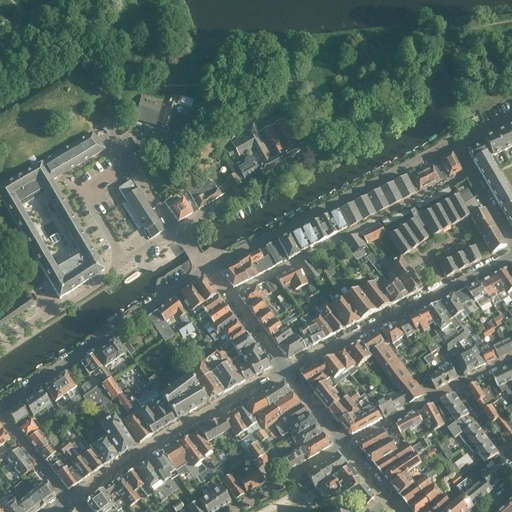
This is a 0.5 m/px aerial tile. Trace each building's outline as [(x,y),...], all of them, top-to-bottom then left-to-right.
[(0,67),(1,68),(30,43),(14,25),(13,31),(14,32),(15,31),(16,31),(16,32),(16,33),(15,33),(16,34),(0,48),(0,67)] [(288,72),(290,97),(290,100),(291,100),(291,101),(295,101),(295,99),(296,99),(296,97),(295,97),(293,71),(293,68),(293,67),(288,68),(288,69),(287,69),(288,72)] [(0,146),(7,142),(10,141),(13,145),(14,145),(15,144),(78,109),(84,103),(81,96),(81,95),(79,92),(75,86),(71,84),(60,88),(0,121),(0,146)] [(136,118),(136,120),(155,125),(156,123),(156,121),(162,123),(162,125),(161,126),(169,129),(170,127),(171,125),(186,130),(190,118),(191,116),(175,111),(176,106),(168,104),(162,102),(142,96),(136,118)] [(162,162),(154,167),(155,168),(163,163),(173,176),(177,178),(220,125),(214,116),(207,114),(193,113),(192,109),(191,116),(190,118),(186,130),(185,132),(182,138),(177,145),(167,156),(161,161),(162,162)] [(272,125),(289,157),(302,150),(285,118),(272,125)] [(232,142),(234,145),(238,152),(240,156),(251,150),(262,169),(260,170),(261,172),(276,164),(259,132),(253,122),(240,129),(243,136),(232,142)] [(276,164),(289,157),(272,125),(259,132),(276,164)] [(503,152),(511,147),(511,142),(505,128),(494,134),(503,152)] [(41,163),(51,181),(104,150),(92,133),(41,163)] [(492,157),(503,152),(494,134),(483,139),(485,143),(492,157)] [(489,158),(492,157),(485,143),(467,151),(473,161),(487,152),(489,158)] [(230,157),(238,152),(234,145),(228,149),(228,151),(227,151),(230,157)] [(511,196),(498,173),(489,158),(487,152),(473,161),(511,227),(511,196)] [(439,170),(456,161),(452,153),(439,159),(442,164),(437,166),(439,170)] [(236,166),(232,168),(235,173),(240,182),(244,180),(259,170),(251,157),(236,166)] [(456,161),(439,170),(441,174),(446,172),(449,177),(461,170),(456,161)] [(45,276),(59,298),(103,270),(51,181),(41,163),(39,164),(32,168),(0,186),(0,197),(30,249),(36,260),(45,276)] [(430,186),(443,179),(441,174),(439,170),(437,166),(433,168),(432,166),(422,171),(430,186)] [(412,179),(409,181),(415,193),(430,186),(422,171),(411,177),(412,179)] [(226,179),(232,189),(241,184),(240,182),(235,173),(227,178),(226,179)] [(349,228),(362,221),(415,193),(406,175),(339,209),(349,228)] [(211,182),(208,178),(203,185),(200,189),(188,191),(192,198),(198,210),(227,193),(223,187),(222,187),(222,186),(218,189),(214,184),(213,181),(211,182)] [(124,187),(119,190),(124,198),(133,192),(130,187),(126,190),(124,187)] [(473,199),(467,188),(457,194),(458,195),(463,205),(469,216),(476,227),(492,254),(506,246),(477,197),(473,199)] [(124,198),(126,201),(121,204),(135,227),(140,224),(144,230),(146,229),(151,238),(163,230),(137,189),(133,192),(124,198)] [(458,195),(448,200),(460,222),(469,216),(463,205),(458,195)] [(175,202),(171,197),(164,202),(172,213),(172,214),(178,223),(193,214),(188,207),(190,206),(189,203),(187,204),(186,204),(182,197),(175,202)] [(451,227),(460,222),(448,200),(439,206),(451,227)] [(430,211),(442,231),(451,227),(439,206),(430,211)] [(327,216),(337,234),(346,229),(337,210),(327,216)] [(413,210),(409,213),(412,217),(414,219),(421,229),(426,226),(421,216),(420,214),(420,213),(419,213),(417,214),(413,210)] [(421,216),(426,226),(432,237),(442,231),(430,211),(421,216)] [(327,239),(337,234),(327,216),(318,220),(327,239)] [(405,226),(419,245),(428,239),(421,229),(414,219),(405,226)] [(318,243),(327,239),(318,220),(308,225),(318,243)] [(386,235),(379,226),(379,225),(378,225),(378,224),(359,234),(367,245),(386,235)] [(308,248),(318,243),(308,225),(299,230),(308,248)] [(410,251),(419,245),(405,226),(396,232),(410,251)] [(299,253),(308,248),(299,230),(289,235),(299,253)] [(396,232),(388,238),(400,256),(401,257),(410,251),(396,232)] [(299,253),(289,235),(289,234),(278,240),(277,241),(288,260),(300,254),(299,253)] [(370,253),(370,252),(367,247),(358,234),(342,242),(345,246),(352,255),(351,255),(356,261),(365,256),(370,253)] [(269,257),(280,251),(275,242),(264,247),(269,257)] [(481,260),(480,258),(474,246),(462,252),(469,266),(481,260)] [(274,266),(270,258),(264,248),(219,271),(233,288),(274,267),(274,266)] [(269,257),(270,258),(274,266),(286,260),(282,253),(281,253),(280,251),(269,257)] [(469,266),(462,252),(451,258),(457,271),(469,266)] [(321,253),(316,256),(325,267),(329,265),(321,253)] [(401,257),(400,256),(388,265),(392,271),(409,296),(421,290),(400,258),(401,257)] [(457,271),(451,258),(439,264),(446,277),(457,271)] [(384,259),(379,263),(387,274),(392,271),(388,265),(384,259)] [(320,275),(310,262),(308,260),(298,265),(311,282),(320,275)] [(297,267),(275,278),(283,290),(293,285),(295,290),(308,284),(303,274),(301,275),(297,267)] [(511,276),(509,271),(507,269),(495,275),(510,297),(511,299),(511,276)] [(391,280),(387,283),(400,301),(409,296),(392,271),(387,274),(391,280)] [(502,302),(510,297),(495,275),(487,280),(499,297),(502,302)] [(208,302),(217,296),(211,288),(203,277),(191,286),(205,303),(192,311),(193,313),(202,307),(209,303),(208,302)] [(378,279),(376,277),(372,280),(374,282),(391,305),(400,301),(387,283),(383,285),(378,278),(378,279)] [(277,290),(272,281),(271,280),(265,284),(271,293),(277,290)] [(487,280),(479,284),(491,301),(495,307),(502,302),(499,297),(487,280)] [(377,312),(391,305),(374,282),(361,291),(377,312)] [(491,303),(490,301),(491,301),(479,284),(467,290),(475,302),(476,303),(477,303),(480,308),(491,303)] [(180,293),(192,311),(205,303),(191,286),(180,293)] [(259,300),(264,298),(266,297),(265,297),(268,295),(266,290),(261,293),(256,286),(238,295),(246,307),(259,300)] [(377,312),(361,291),(360,292),(358,289),(343,298),(361,320),(377,312)] [(454,296),(468,316),(468,317),(473,313),(474,315),(476,314),(475,312),(478,310),(475,304),(476,303),(475,302),(467,290),(454,296)] [(281,303),(284,301),(280,295),(276,298),(281,303)] [(205,311),(196,317),(199,321),(203,318),(206,316),(223,304),(218,298),(217,296),(208,302),(209,303),(202,307),(205,311)] [(461,321),(468,316),(454,296),(442,302),(448,311),(452,309),(453,309),(458,316),(461,321)] [(28,297),(0,315),(0,326),(33,304),(28,297)] [(181,317),(187,326),(192,322),(186,314),(176,300),(174,298),(157,311),(165,322),(176,314),(179,318),(181,317)] [(255,318),(266,309),(271,306),(264,298),(259,300),(246,307),(255,318)] [(345,328),(330,307),(327,304),(323,298),(320,301),(324,306),(317,310),(335,334),(345,328)] [(345,328),(361,320),(343,298),(330,307),(345,328)] [(284,301),(281,303),(286,310),(289,307),(284,301)] [(448,311),(442,302),(438,305),(444,313),(442,315),(445,319),(444,321),(438,326),(436,327),(436,328),(433,329),(437,335),(437,336),(443,344),(454,336),(464,329),(466,328),(461,321),(458,316),(453,309),(452,309),(448,311)] [(207,324),(203,318),(199,321),(206,331),(211,328),(212,327),(230,313),(223,304),(206,316),(210,322),(207,324)] [(436,328),(436,327),(438,326),(444,321),(445,319),(442,315),(444,313),(438,305),(425,311),(434,325),(436,328)] [(271,306),(266,309),(255,318),(263,328),(274,319),(278,316),(271,306)] [(311,323),(323,339),(335,334),(317,310),(315,308),(313,310),(316,314),(318,318),(311,323)] [(165,322),(157,311),(147,317),(165,341),(174,335),(165,322)] [(410,318),(418,333),(423,331),(424,333),(430,330),(429,327),(434,325),(425,311),(410,318)] [(214,330),(212,331),(209,334),(212,338),(236,321),(230,313),(212,327),(214,330)] [(274,319),(263,328),(271,338),(288,326),(291,324),(296,320),(295,318),(289,318),(295,315),(294,314),(278,324),(274,319)] [(323,339),(311,323),(306,316),(300,319),(304,327),(308,335),(305,337),(312,346),(323,339)] [(498,327),(505,323),(500,316),(493,320),(498,327)] [(407,338),(418,333),(410,318),(396,325),(403,332),(405,336),(407,338)] [(271,338),(277,347),(292,336),(289,331),(293,328),(292,326),(297,323),(295,321),(296,320),(291,324),(288,326),(271,338)] [(215,342),(221,338),(220,336),(223,334),(226,338),(225,339),(226,339),(241,328),(236,321),(212,338),(215,342)] [(482,333),(486,338),(495,332),(489,322),(486,323),(489,327),(482,333)] [(191,324),(179,331),(183,338),(195,331),(191,324)] [(399,341),(405,336),(403,332),(396,325),(382,331),(396,349),(401,344),(399,341)] [(298,340),(304,349),(305,349),(312,346),(305,337),(308,335),(304,327),(301,329),(298,331),(304,337),(299,340),(298,340)] [(241,328),(226,339),(227,342),(219,348),(222,351),(246,335),(241,328)] [(464,329),(454,336),(459,344),(470,337),(468,334),(464,329)] [(501,332),(498,334),(501,341),(508,354),(511,351),(511,341),(510,337),(505,340),(501,332)] [(298,340),(299,340),(294,334),(292,336),(277,347),(286,358),(288,358),(304,349),(298,340)] [(374,358),(388,347),(378,334),(361,342),(374,358)] [(227,365),(229,363),(228,362),(231,361),(226,354),(234,349),(239,356),(240,355),(254,346),(246,335),(222,351),(219,353),(227,365)] [(477,335),(472,338),(475,342),(478,347),(487,364),(497,360),(496,358),(489,345),(489,344),(484,347),(477,335)] [(439,349),(444,346),(443,344),(437,336),(432,339),(439,349)] [(454,336),(443,344),(444,346),(448,352),(459,344),(454,336)] [(497,343),(494,336),(489,338),(499,358),(508,354),(501,341),(497,343)] [(106,347),(94,354),(104,367),(126,350),(122,345),(116,338),(113,340),(113,341),(105,346),(106,347)] [(372,357),(373,358),(374,358),(361,342),(346,350),(357,366),(358,368),(372,357)] [(126,343),(122,345),(126,350),(129,355),(133,352),(126,343)] [(245,363),(260,354),(254,346),(240,355),(244,361),(245,363)] [(399,393),(407,403),(408,402),(410,404),(426,396),(388,347),(374,358),(373,358),(399,393)] [(466,352),(475,370),(482,367),(482,366),(487,364),(478,347),(466,352)] [(355,367),(357,366),(346,350),(335,356),(347,373),(350,376),(351,377),(358,371),(355,367)] [(475,370),(466,352),(454,357),(460,370),(463,376),(475,370)] [(217,355),(216,353),(205,361),(204,360),(201,362),(224,393),(233,388),(244,382),(236,370),(233,366),(232,367),(229,363),(227,365),(219,353),(217,355)] [(111,378),(108,374),(93,354),(81,362),(89,375),(92,373),(95,376),(98,374),(105,383),(111,378)] [(260,354),(245,363),(252,373),(254,376),(255,376),(270,367),(263,357),(260,354)] [(424,359),(429,365),(434,361),(431,354),(424,359)] [(347,373),(335,356),(322,363),(327,370),(335,380),(335,382),(337,386),(350,376),(347,373)] [(147,380),(153,389),(159,396),(176,420),(207,402),(187,373),(177,359),(170,364),(177,374),(178,374),(178,373),(179,373),(181,373),(182,374),(183,374),(185,377),(161,394),(159,391),(159,390),(159,389),(159,388),(159,387),(160,387),(160,386),(153,376),(147,380)] [(244,361),(233,366),(236,370),(244,382),(254,377),(255,376),(254,376),(252,373),(245,363),(244,361)] [(201,362),(199,363),(187,373),(207,402),(208,402),(224,393),(201,362)] [(325,372),(327,370),(322,363),(301,374),(308,382),(325,372)] [(440,371),(447,384),(458,378),(451,366),(449,367),(447,363),(438,368),(440,371)] [(511,374),(509,367),(492,376),(493,377),(498,388),(499,388),(500,390),(501,393),(506,390),(509,396),(511,393),(511,374)] [(439,388),(447,384),(440,371),(429,377),(436,390),(439,388)] [(69,399),(74,405),(80,399),(78,396),(75,398),(74,396),(71,392),(77,387),(67,372),(56,380),(69,400),(69,399)] [(325,372),(308,382),(315,391),(330,379),(325,372)] [(122,394),(111,378),(105,383),(100,386),(101,388),(102,388),(109,398),(109,399),(111,401),(116,399),(122,394)] [(331,411),(341,404),(341,403),(336,396),(339,393),(336,388),(338,386),(337,386),(335,382),(331,378),(330,379),(315,391),(330,411),(331,411)] [(71,407),(74,405),(69,399),(69,400),(56,380),(45,387),(55,402),(61,398),(64,403),(68,400),(70,402),(67,403),(70,408),(71,407)] [(122,393),(127,390),(121,383),(117,386),(122,393)] [(267,407),(291,393),(288,389),(283,383),(275,388),(261,397),(266,406),(267,407)] [(489,408),(492,406),(499,401),(494,397),(489,388),(482,392),(476,383),(468,389),(484,412),(489,408)] [(368,396),(371,393),(377,389),(372,384),(364,390),(368,396)] [(98,387),(96,388),(83,398),(98,425),(99,424),(100,425),(99,425),(120,456),(134,447),(113,416),(111,418),(104,406),(108,403),(98,387)] [(159,396),(153,389),(136,401),(128,390),(127,390),(122,393),(122,394),(132,408),(135,412),(152,435),(176,420),(159,396)] [(357,402),(365,395),(359,389),(352,395),(348,398),(341,404),(331,411),(340,422),(360,412),(354,404),(357,402)] [(47,411),(52,407),(41,390),(32,396),(43,413),(46,410),(47,411)] [(348,398),(352,395),(349,390),(344,393),(348,398)] [(274,423),(279,419),(301,405),(291,393),(267,407),(266,406),(263,407),(274,423)] [(407,403),(399,393),(390,397),(389,398),(388,397),(375,404),(385,418),(397,412),(396,410),(407,403)] [(125,413),(132,408),(122,394),(116,399),(125,413)] [(450,413),(462,404),(454,394),(441,401),(450,413)] [(360,412),(340,422),(340,423),(344,427),(350,435),(353,436),(383,420),(381,418),(381,417),(376,411),(376,410),(369,401),(365,395),(358,402),(360,406),(362,410),(365,416),(366,417),(363,418),(363,417),(362,415),(361,415),(360,413),(360,412)] [(43,413),(32,396),(23,402),(33,417),(38,414),(39,415),(43,413)] [(252,416),(253,415),(252,414),(263,407),(266,406),(261,397),(245,405),(252,416)] [(27,415),(21,406),(20,404),(7,413),(15,423),(27,415)] [(452,434),(470,421),(467,416),(469,414),(462,404),(450,413),(457,423),(448,429),(452,434)] [(244,406),(234,412),(252,437),(256,434),(261,442),(268,438),(262,430),(252,416),(245,405),(244,406)] [(274,426),(282,438),(283,436),(288,434),(289,433),(286,429),(298,421),(308,415),(301,405),(279,419),(280,421),(274,426)] [(428,421),(429,422),(434,432),(445,426),(434,405),(423,410),(423,411),(428,421)] [(489,408),(484,412),(492,424),(497,421),(505,432),(511,426),(511,420),(510,420),(508,421),(505,417),(503,419),(501,416),(499,417),(494,409),(492,406),(489,408)] [(71,407),(70,408),(62,414),(67,421),(76,415),(71,407)] [(264,431),(274,423),(263,407),(252,414),(253,415),(264,431)] [(424,424),(428,421),(423,411),(396,424),(399,431),(402,436),(413,430),(421,426),(424,424)] [(152,435),(135,412),(122,421),(139,443),(152,435)] [(257,470),(269,461),(252,437),(234,412),(221,418),(230,431),(235,438),(236,440),(257,470)] [(56,413),(47,419),(49,423),(58,417),(56,414),(56,413)] [(289,433),(292,438),(315,424),(308,415),(298,421),(286,429),(289,433)] [(215,444),(224,439),(222,435),(230,431),(221,418),(199,431),(208,443),(213,440),(215,444)] [(41,429),(49,423),(47,419),(39,425),(41,429)] [(31,420),(21,427),(19,428),(26,437),(38,429),(31,420)] [(470,421),(452,434),(455,439),(459,436),(467,446),(468,445),(483,433),(476,423),(473,425),(470,421)] [(294,445),(297,450),(323,434),(315,424),(292,438),(291,439),(291,440),(282,445),(286,450),(294,445)] [(90,448),(89,448),(102,468),(120,456),(99,426),(93,431),(99,441),(90,448)] [(0,446),(9,441),(0,428),(0,446)] [(388,436),(385,430),(358,445),(366,454),(382,445),(390,440),(391,440),(402,436),(399,431),(388,436)] [(33,446),(45,437),(43,434),(42,435),(39,431),(27,439),(33,446)] [(222,464),(219,459),(213,451),(213,450),(208,443),(199,431),(187,438),(203,461),(205,464),(208,462),(214,470),(222,464)] [(476,455),(479,452),(491,443),(483,433),(468,445),(475,455),(476,455)] [(297,450),(304,462),(309,459),(331,446),(323,434),(297,450)] [(40,454),(51,445),(49,442),(46,438),(45,437),(33,446),(40,454)] [(71,446),(73,450),(93,474),(102,468),(89,448),(90,448),(81,437),(71,446)] [(195,467),(203,461),(187,438),(176,444),(203,482),(213,476),(214,474),(216,472),(214,470),(208,462),(205,464),(208,469),(207,469),(200,474),(195,467)] [(416,454),(417,455),(432,446),(428,439),(413,448),(414,449),(412,450),(409,445),(398,452),(396,452),(375,465),(375,466),(383,476),(415,455),(416,454)] [(264,450),(268,447),(269,447),(264,440),(259,443),(264,450)] [(375,465),(396,452),(398,452),(391,440),(390,440),(382,445),(366,454),(375,465)] [(73,450),(71,446),(67,441),(58,448),(64,456),(73,450)] [(6,445),(12,453),(15,450),(10,442),(6,445)] [(491,443),(479,452),(486,462),(499,453),(491,443)] [(203,482),(176,444),(161,454),(178,477),(183,473),(184,475),(186,474),(187,476),(185,477),(189,483),(193,480),(197,486),(203,482)] [(51,445),(40,454),(47,462),(56,455),(57,456),(59,455),(51,445)] [(4,475),(26,458),(18,448),(15,450),(12,453),(2,461),(6,466),(0,470),(4,475)] [(83,480),(93,474),(73,450),(64,456),(65,456),(69,462),(70,461),(71,463),(83,480)] [(224,456),(219,459),(222,464),(223,464),(224,465),(239,456),(236,450),(224,456)] [(297,450),(283,458),(290,469),(304,462),(297,450)] [(171,481),(178,477),(161,454),(148,462),(164,485),(159,488),(162,491),(166,498),(178,489),(173,483),(172,483),(171,481)] [(307,476),(310,482),(313,486),(321,483),(323,485),(348,468),(338,454),(315,467),(316,468),(306,474),(307,476)] [(422,464),(417,455),(416,454),(415,455),(383,476),(391,486),(407,474),(414,469),(418,466),(422,464)] [(463,464),(471,458),(468,454),(455,464),(451,458),(447,460),(456,472),(465,466),(463,464)] [(62,482),(69,476),(64,468),(65,468),(63,466),(64,466),(63,464),(57,456),(56,455),(47,462),(54,472),(62,482)] [(463,464),(465,466),(467,464),(468,466),(474,462),(472,460),(474,459),(474,458),(477,456),(476,455),(475,455),(471,458),(463,464)] [(65,456),(60,460),(64,464),(63,464),(64,466),(63,466),(65,468),(64,468),(69,476),(62,482),(68,490),(83,480),(71,463),(70,461),(69,462),(65,456)] [(239,457),(228,463),(231,468),(242,462),(239,457)] [(26,458),(4,475),(8,481),(12,477),(11,476),(13,475),(15,473),(20,479),(34,468),(26,458)] [(419,467),(418,466),(414,469),(407,474),(391,486),(400,496),(425,477),(440,468),(440,469),(448,464),(444,458),(434,464),(422,472),(419,467)] [(492,469),(502,480),(511,471),(511,470),(503,460),(496,466),(493,462),(489,465),(492,469)] [(135,470),(152,494),(153,494),(160,504),(167,499),(166,498),(162,491),(159,488),(164,485),(148,462),(135,470)] [(335,493),(357,479),(348,468),(323,485),(321,483),(313,486),(314,488),(321,501),(338,498),(335,493)] [(409,507),(434,487),(429,481),(440,475),(442,473),(440,469),(440,468),(425,477),(400,496),(409,507)] [(492,469),(482,477),(491,489),(502,480),(492,469)] [(134,493),(135,493),(140,489),(144,494),(147,498),(150,496),(152,494),(135,470),(123,478),(123,477),(134,493)] [(464,497),(445,511),(470,511),(475,508),(473,506),(493,490),(491,489),(482,477),(477,472),(457,488),(461,493),(464,497)] [(243,481),(241,478),(240,476),(235,478),(239,484),(240,483),(246,494),(265,483),(261,475),(259,473),(252,476),(251,473),(247,475),(248,478),(243,481)] [(243,494),(237,484),(231,475),(221,480),(235,500),(244,495),(243,494)] [(460,475),(452,481),(456,486),(464,479),(460,475)] [(30,476),(25,479),(34,490),(35,489),(48,505),(55,499),(56,498),(56,495),(45,482),(39,486),(30,476)] [(126,504),(129,508),(140,500),(134,493),(123,477),(112,484),(126,504)] [(209,493),(220,509),(232,502),(220,486),(221,485),(216,478),(210,482),(215,489),(209,493)] [(335,493),(338,498),(347,495),(366,507),(374,498),(363,485),(362,486),(357,479),(335,493)] [(126,504),(112,484),(103,491),(102,490),(93,497),(88,501),(87,501),(87,505),(87,506),(92,511),(117,511),(121,510),(120,509),(126,504)] [(434,487),(409,507),(413,511),(424,511),(444,496),(436,485),(434,487)] [(215,511),(220,509),(209,493),(203,486),(199,489),(204,496),(198,501),(205,511),(215,511)] [(26,489),(22,492),(38,511),(48,505),(35,489),(34,490),(30,493),(26,489)] [(22,500),(17,504),(23,511),(36,511),(38,511),(22,492),(18,496),(22,500)] [(444,496),(424,511),(445,511),(464,497),(461,493),(450,503),(444,496)] [(23,511),(17,504),(11,497),(0,505),(0,506),(4,511),(23,511)] [(176,511),(181,509),(183,507),(179,501),(171,507),(175,511),(176,511)] [(500,511),(511,511),(511,501),(509,504),(500,511)] [(203,511),(196,502),(187,508),(189,511),(203,511)]
